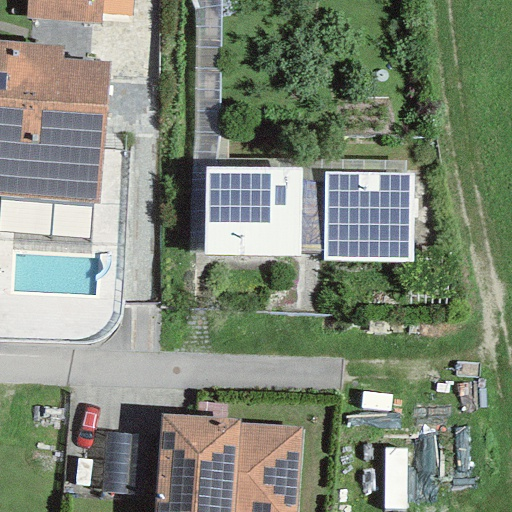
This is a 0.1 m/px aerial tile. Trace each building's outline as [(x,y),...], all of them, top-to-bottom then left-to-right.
[(24,0),(23,20),(98,26),(99,12),(99,0),(24,0)] [(132,0),(99,0),(99,12),(131,15),(132,0)] [(188,254),(203,255),(204,167),(215,167),(220,132),(221,0),(189,0),(193,10),(191,157),(188,254)] [(0,183),(12,43),(0,41),(0,183)] [(12,43),(0,183),(0,197),(91,205),(97,205),(108,62),(62,59),(62,47),(12,43)] [(215,167),(204,167),(203,255),(299,256),(301,168),(215,167)] [(411,175),(322,173),(323,261),(411,262),(411,175)] [(0,232),(88,240),(91,205),(0,197),(0,232)] [(238,420),(161,414),(159,437),(155,497),(154,511),(294,511),(300,429),(238,424),(238,420)] [(155,497),(159,437),(104,433),(100,493),(155,497)]
